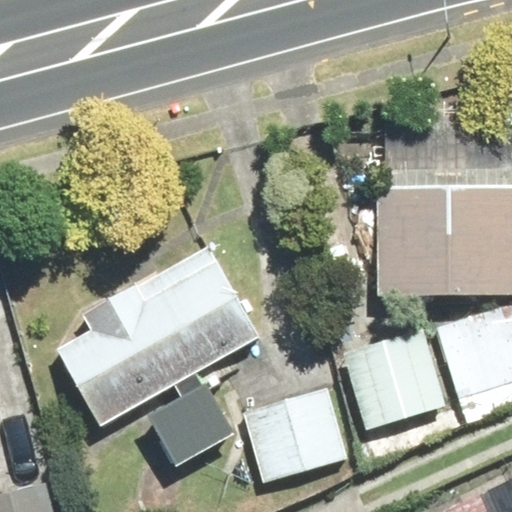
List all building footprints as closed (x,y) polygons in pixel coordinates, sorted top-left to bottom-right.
[(456,125),(382,124),(382,186),(374,186),(373,295),(511,296),(511,170),(455,169),(456,125)] [(260,336),(209,246),(108,303),(116,317),(54,351),(98,427),(260,336)] [(511,407),(511,306),(438,327),(463,421),(511,407)] [(444,409),(420,329),(341,352),(366,433),(444,409)] [(229,436),(200,386),(145,418),(175,467),(229,436)] [(346,459),(325,389),(240,414),(261,484),(346,459)] [(511,511),(511,476),(427,511),(511,511)] [(52,511),(45,484),(0,495),(0,511),(52,511)]
